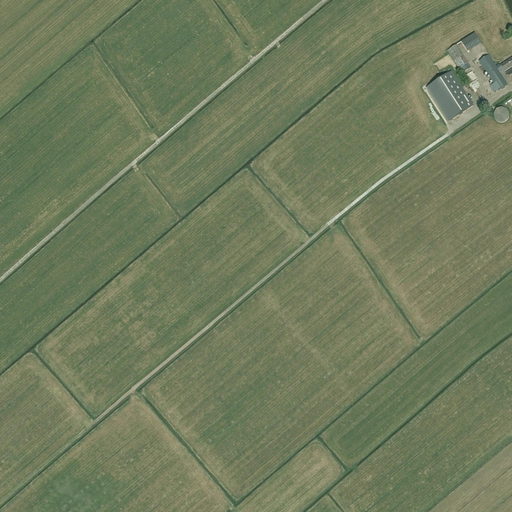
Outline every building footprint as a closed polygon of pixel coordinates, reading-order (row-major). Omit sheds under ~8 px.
[(461,43),(468,54),(482,46),(475,35),(461,43)] [(457,45),(448,50),(461,73),(469,68),(471,67),(457,45)] [(508,85),(500,72),(503,70),(504,72),(511,66),(511,58),(500,66),(499,64),(496,67),(489,55),(479,61),(494,84),(491,86),(494,92),(498,90),(499,91),(508,85)] [(452,72),(427,89),(449,122),(474,106),(452,72)] [(498,108),(497,109),(496,110),(495,110),(495,111),(494,112),(494,113),(494,114),(493,114),(493,115),(493,116),(493,117),(494,118),(494,119),(495,120),(496,121),(496,122),(497,122),(498,123),(499,123),(500,123),(501,123),(502,123),(503,123),(504,123),(505,123),(506,122),(507,121),(508,120),(508,119),(509,119),(509,118),(509,117),(509,116),(509,115),(509,114),(509,113),(509,112),(508,112),(508,111),(507,110),(506,109),(505,109),(504,108),(503,108),(502,108),(501,108),(500,108),(499,108),(498,108)]
